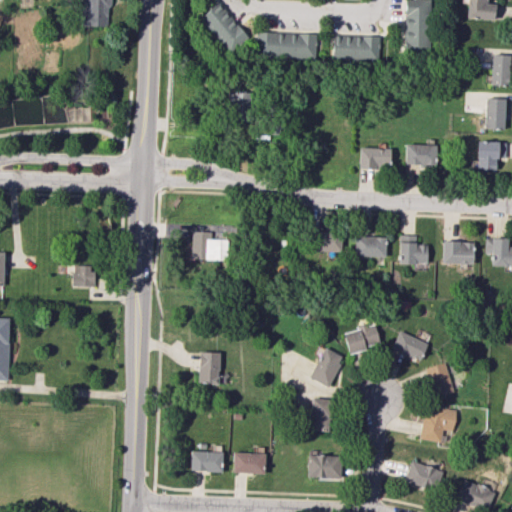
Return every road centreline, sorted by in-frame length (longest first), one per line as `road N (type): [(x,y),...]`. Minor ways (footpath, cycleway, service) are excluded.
road 1 (secondary): [(142,163),(129,511)]
road 2 (residential): [(245,180),(314,197),(511,204)]
road 3 (residential): [(130,501),(381,511)]
road 4 (secondary): [(148,0),(142,163)]
road 5 (residential): [(0,177),(142,182)]
road 6 (residential): [(142,163),(0,162)]
